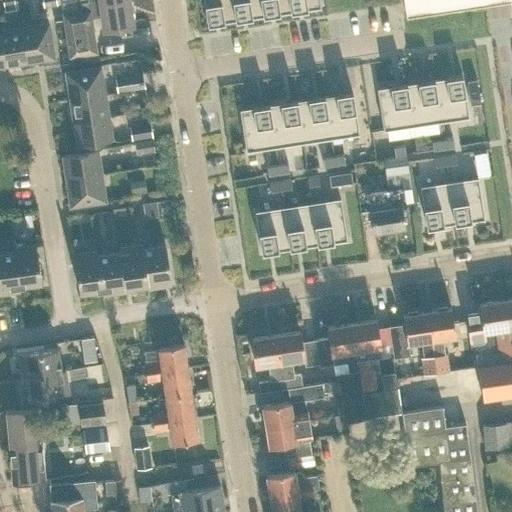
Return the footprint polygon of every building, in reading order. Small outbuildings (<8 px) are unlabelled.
[(14,0),(13,0),(2,0),(4,11),(15,9),(15,8),(18,8),(16,0),(14,0)] [(59,0),(61,11),(79,8),(128,0),(127,0),(59,0)] [(131,25),(128,1),(128,0),(79,8),(61,11),(64,32),(67,48),(68,57),(96,52),(91,18),(101,16),(103,29),(131,25)] [(202,0),(207,24),(235,20),(232,0),(202,0)] [(232,0),(235,20),(263,16),(260,0),(232,0)] [(290,11),(288,0),(260,0),(263,16),(290,11)] [(317,0),(288,0),(290,11),(319,7),(317,0)] [(508,0),(511,13),(511,12),(511,0),(402,0),(405,15),(484,2),(500,0),(508,0)] [(26,62),(53,58),(48,23),(20,27),(26,62)] [(0,45),(3,66),(26,62),(20,27),(0,30),(0,45)] [(69,99),(104,94),(100,66),(65,72),(69,99)] [(116,89),(143,84),(141,73),(114,77),(116,89)] [(467,116),(461,75),(433,80),(439,121),(467,116)] [(468,96),(478,94),(475,79),(466,80),(468,96)] [(411,125),(439,121),(433,80),(405,84),(411,125)] [(376,88),(383,129),(411,125),(405,84),(376,88)] [(329,137),(358,133),(351,92),(323,96),(329,137)] [(72,122),(108,116),(104,94),(69,99),(72,122)] [(323,96),(295,101),(301,142),(329,137),(323,96)] [(274,146),(301,142),(295,101),(267,105),(274,146)] [(267,105),(239,109),(245,150),(274,146),(267,105)] [(76,145),(111,139),(108,116),(72,122),(76,145)] [(152,136),(150,122),(128,126),(130,140),(152,136)] [(441,139),(442,148),(453,146),(452,137),(441,139)] [(136,154),(154,151),(152,138),(134,140),(136,154)] [(442,148),(441,139),(431,140),(432,149),(442,148)] [(384,156),(404,153),(403,144),(382,147),(384,156)] [(65,178),(100,173),(97,150),(62,155),(65,178)] [(475,165),(487,163),(485,152),(473,154),(475,165)] [(333,164),(344,162),(342,154),(332,155),(333,164)] [(456,162),(454,154),(444,155),(445,164),(456,162)] [(332,155),(322,157),(323,166),(333,164),(332,155)] [(402,189),(410,187),(405,155),(383,158),(387,189),(367,192),(369,208),(368,208),(372,232),(404,227),(401,205),(405,205),(402,189)] [(445,164),(444,155),(434,157),(435,165),(445,164)] [(276,164),(278,173),(288,171),(287,162),(276,164)] [(266,166),(267,174),(278,173),(276,164),(266,166)] [(328,174),(330,185),(351,182),(350,171),(328,174)] [(69,206),(104,201),(100,173),(65,178),(69,206)] [(317,174),(306,176),(308,185),(318,183),(317,174)] [(483,218),(477,177),(448,181),(454,222),(483,218)] [(145,191),(144,178),(129,181),(130,194),(145,191)] [(279,180),(280,189),(290,188),(289,179),(279,180)] [(280,189),(279,180),(268,182),(270,191),(280,189)] [(420,186),(426,227),(454,222),(448,181),(420,186)] [(339,198),(311,202),(317,243),(345,239),(339,198)] [(155,201),(142,203),(143,213),(157,211),(155,201)] [(317,243),(311,202),(283,206),(289,248),(317,243)] [(261,252),(289,248),(283,206),(254,211),(261,252)] [(9,215),(11,229),(24,227),(21,213),(9,215)] [(17,285),(41,282),(35,243),(11,247),(12,252),(17,285)] [(141,248),(142,248),(141,243),(118,247),(118,251),(125,291),(132,290),(131,285),(146,283),(147,283),(141,248)] [(147,287),(170,284),(164,244),(142,248),(141,248),(147,283),(146,283),(147,287)] [(96,255),(97,255),(96,250),(72,254),(79,293),(101,290),(102,290),(96,255)] [(102,294),(125,291),(118,251),(97,255),(96,255),(102,290),(101,290),(102,294)] [(17,285),(12,252),(0,253),(0,293),(18,291),(17,285)] [(511,297),(500,299),(506,338),(507,338),(511,337),(511,297)] [(507,338),(506,338),(500,299),(477,302),(479,310),(464,313),(465,325),(467,334),(467,340),(483,337),(482,330),(494,328),(496,345),(495,345),(498,363),(509,362),(506,344),(508,343),(507,338)] [(435,308),(435,310),(424,311),(433,372),(447,370),(444,353),(442,353),(440,336),(453,334),(449,308),(446,308),(445,306),(435,308)] [(406,314),(402,315),(403,322),(387,324),(387,326),(390,344),(392,357),(409,355),(408,344),(420,342),(422,356),(419,356),(422,373),(433,372),(424,311),(417,312),(417,310),(406,312),(406,314)] [(390,344),(387,326),(376,327),(375,318),(349,322),(356,370),(357,369),(360,390),(375,388),(372,367),(367,368),(366,359),(380,357),(379,345),(390,344)] [(348,371),(356,370),(349,322),(326,326),(328,337),(312,339),(316,361),(318,361),(318,365),(346,361),(348,371)] [(467,334),(465,325),(457,326),(459,335),(467,334)] [(281,389),(287,388),(301,386),(299,373),(293,374),(291,359),(303,357),(306,363),(316,361),(312,339),(300,341),(298,330),(272,334),(281,389)] [(259,393),(281,389),(272,334),(250,337),(254,365),(266,363),(267,378),(257,379),(259,393)] [(145,373),(186,367),(182,344),(158,348),(160,363),(144,365),(145,373)] [(20,377),(59,370),(55,348),(16,354),(20,377)] [(84,361),(96,360),(94,348),(82,349),(84,361)] [(511,361),(509,362),(498,363),(478,366),(483,399),(511,394),(511,361)] [(165,396),(190,392),(186,367),(145,373),(147,381),(162,378),(165,396)] [(28,398),(68,392),(64,370),(59,370),(20,377),(21,383),(26,382),(28,398)] [(320,383),(301,386),(287,388),(289,401),(261,406),(265,426),(307,419),(306,412),(305,412),(303,400),(322,397),(320,383)] [(125,385),(127,401),(136,399),(134,384),(125,385)] [(396,388),(361,393),(364,417),(400,412),(396,388)] [(153,423),(193,417),(190,392),(165,396),(167,413),(152,415),(153,423)] [(363,414),(361,402),(347,405),(349,416),(363,414)] [(81,424),(104,422),(102,403),(79,406),(81,424)] [(465,422),(444,425),(441,405),(401,411),(408,465),(438,461),(442,511),(476,511),(469,457),(465,422)] [(12,482),(43,476),(38,406),(5,410),(12,482)] [(347,429),(345,412),(334,414),(336,430),(347,429)] [(172,443),(197,439),(193,417),(153,423),(154,431),(170,428),(172,443)] [(310,439),(307,419),(265,426),(267,445),(284,443),(286,458),(300,455),(309,454),(307,439),(310,439)] [(506,421),(481,424),(484,448),(508,445),(508,442),(506,421)] [(86,451),(108,448),(105,426),(83,430),(86,451)] [(151,467),(148,444),(132,446),(135,469),(151,467)] [(300,455),(286,458),(288,467),(301,465),(300,455)] [(311,489),(317,488),(315,474),(304,475),(297,470),(292,471),(292,470),(265,475),(269,495),(311,488),(311,489)] [(115,493),(114,479),(104,480),(105,493),(115,493)] [(51,511),(82,511),(82,508),(95,507),(92,480),(49,484),(51,511)] [(219,485),(170,492),(172,511),(207,511),(223,510),(219,485)] [(150,500),(148,486),(137,487),(138,501),(150,500)] [(313,496),(311,489),(311,488),(269,495),(271,511),(287,511),(300,510),(298,498),(305,497),(307,511),(321,511),(319,495),(313,496)]
